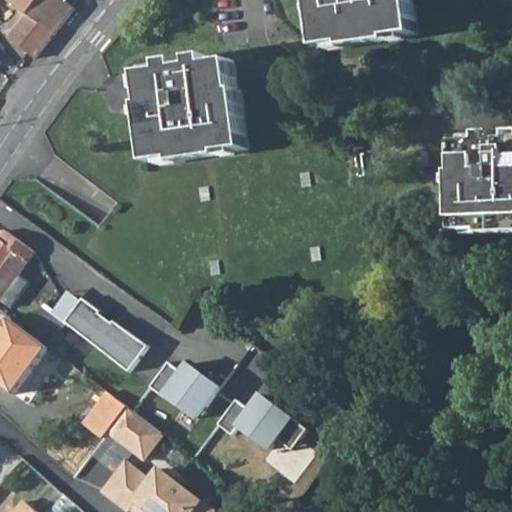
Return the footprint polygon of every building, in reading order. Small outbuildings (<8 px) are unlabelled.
[(13,0),(24,9),(4,33),(37,59),(40,53),(76,6),(68,0),(13,0)] [(313,0),(320,49),(348,45),(349,50),(393,43),(393,39),(417,35),(412,0),(313,0)] [(193,63),(194,69),(181,72),(180,65),(164,67),(165,74),(142,78),(146,107),(143,108),(151,168),(175,163),(176,167),(225,160),(224,156),(249,154),(241,95),(238,95),(234,65),(210,68),(209,60),(193,63)] [(483,145),(459,146),(461,235),(489,235),(490,239),(511,238),(511,143),(499,144),(499,137),(483,137),(483,145)] [(38,248),(9,226),(0,237),(0,298),(1,299),(38,248)] [(71,290),(54,311),(70,323),(133,370),(150,348),(71,290)] [(54,311),(45,303),(26,329),(36,337),(54,311)] [(70,323),(54,311),(36,337),(49,347),(51,349),(70,323)] [(26,329),(10,317),(0,330),(0,381),(15,393),(49,347),(36,337),(26,329)] [(227,388),(192,362),(185,372),(172,363),(155,387),(203,421),(227,388)] [(110,434),(129,408),(111,395),(86,428),(104,441),(110,434)] [(311,433),(266,397),(252,414),(240,404),(222,426),(234,436),(240,429),(274,456),(286,440),(298,450),(311,433)] [(169,437),(129,408),(110,434),(150,463),(169,437)] [(128,467),(106,497),(127,511),(134,511),(139,506),(147,511),(218,511),(163,471),(153,485),(128,467)] [(38,511),(17,492),(0,511),(38,511)]
